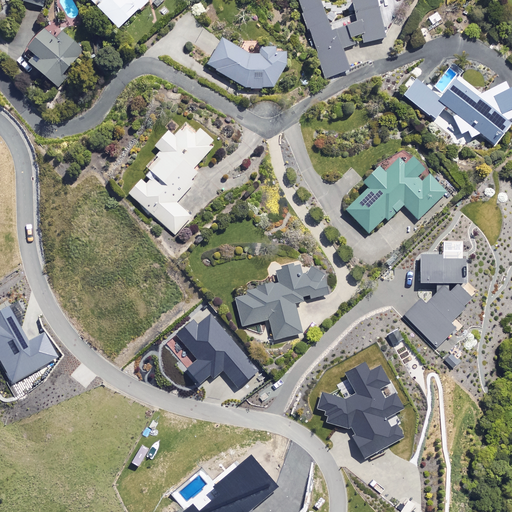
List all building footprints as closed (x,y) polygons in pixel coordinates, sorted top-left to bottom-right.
[(89,0),(117,29),(147,1),(145,0),(89,0)] [(329,33),(317,0),(297,0),(325,79),(348,71),(341,49),(354,45),(352,37),(360,34),(363,44),(385,37),(372,0),(352,0),(348,2),(356,23),(329,33)] [(437,10),(426,16),(431,26),(443,19),(437,10)] [(422,25),(405,33),(411,49),(429,41),(422,25)] [(55,41),(41,30),(26,49),(36,57),(29,65),(57,87),(85,52),(61,33),(55,41)] [(272,87),(280,70),(284,52),(258,48),(256,56),(249,57),(221,41),(207,65),(249,88),(272,87)] [(401,95),(432,119),(442,106),(493,144),(511,117),(511,98),(504,81),(481,92),(458,75),(456,79),(445,71),(430,92),(413,79),(401,95)] [(145,182),(141,179),(128,194),(176,235),(192,216),(176,203),(201,174),(194,167),(215,143),(189,121),(175,138),(166,130),(153,145),(159,151),(156,155),(160,158),(145,175),(148,179),(145,182)] [(366,235),(384,217),(388,221),(402,207),(415,221),(445,192),(412,158),(404,166),(398,159),(383,173),(377,167),(361,183),(365,188),(342,210),(366,235)] [(425,304),(421,298),(404,315),(437,348),(456,328),(451,323),(466,307),(465,306),(472,298),(458,284),(450,291),(449,290),(450,283),(466,283),(467,258),(444,258),(444,254),(421,254),(420,283),(437,283),(437,293),(425,304)] [(293,302),(302,300),(301,296),(309,294),(310,298),(328,294),(322,268),(300,273),(298,267),(292,269),(291,263),(280,266),(281,271),(275,273),(277,281),(246,288),(248,294),(234,297),(241,326),(268,320),(273,340),(301,334),(293,302)] [(0,358),(12,381),(58,357),(45,332),(29,340),(10,305),(0,310),(0,358)] [(239,387),(259,370),(210,314),(197,324),(193,320),(176,335),(197,360),(185,370),(196,383),(208,373),(213,379),(224,370),(239,387)] [(445,360),(453,368),(460,361),(451,353),(445,360)] [(352,436),(364,458),(404,438),(397,424),(391,427),(387,417),(403,409),(395,393),(387,397),(381,387),(391,382),(382,364),(369,370),(365,363),(344,373),(354,394),(345,398),(323,392),(318,408),(326,411),(325,414),(329,415),(327,423),(349,429),(352,427),(356,435),(352,436)] [(247,511),(279,485),(251,453),(214,485),(220,492),(199,510),(193,503),(182,511),(247,511)]
